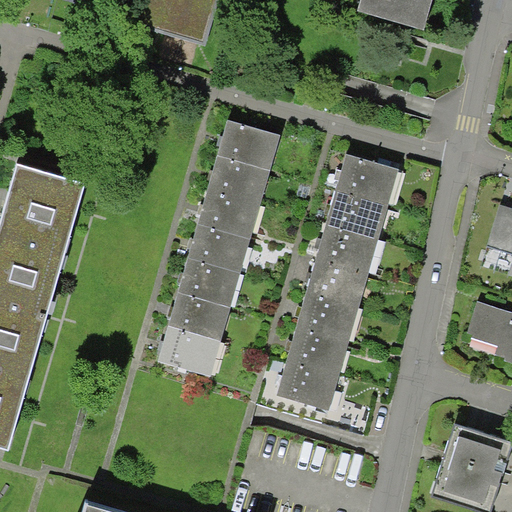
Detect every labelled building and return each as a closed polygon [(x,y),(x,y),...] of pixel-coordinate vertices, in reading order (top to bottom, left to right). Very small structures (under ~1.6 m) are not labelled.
[(130,0),(125,20),(207,44),(219,0),(130,0)] [(433,0),(361,0),(358,10),(425,30),(433,0)] [(282,134),(228,119),(158,360),(212,376),(282,134)] [(399,168),(346,153),(276,394),(330,410),(399,168)] [(87,181),(18,162),(0,225),(0,442),(10,446),(87,181)] [(511,208),(501,205),(488,245),(511,252),(511,208)] [(511,310),(478,300),(468,331),(501,341),(496,356),(511,360),(511,310)] [(511,440),(457,424),(435,494),(491,511),(511,446),(511,440)] [(132,511),(86,499),(82,511),(132,511)]
